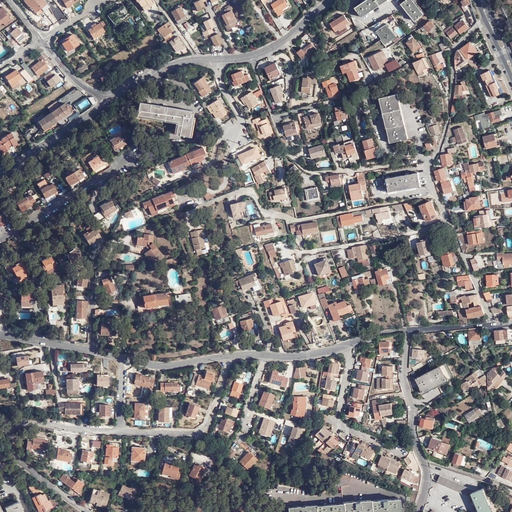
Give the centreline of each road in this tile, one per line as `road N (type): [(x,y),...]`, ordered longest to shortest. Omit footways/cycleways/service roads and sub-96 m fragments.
road 1 (tertiary): [(0,334),(166,366),(308,354),(408,330)]
road 2 (residential): [(493,324),(429,179),(451,97),(453,48),(485,19)]
road 3 (residential): [(0,239),(139,152)]
road 4 (unknown): [(420,503),(404,490),(357,478),(318,494),(290,493)]
road 5 (residential): [(408,330),(404,374),(424,459)]
road 6 (residential): [(107,102),(5,173)]
